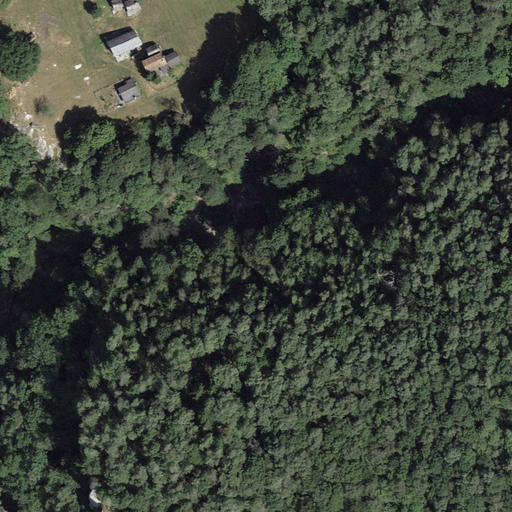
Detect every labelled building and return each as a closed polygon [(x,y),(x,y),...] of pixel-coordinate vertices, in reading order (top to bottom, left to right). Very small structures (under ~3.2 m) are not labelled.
[(122,0),(113,0),(111,1),(113,9),(125,8),(122,0)] [(136,0),(127,0),(123,2),(127,12),(139,7),(136,0)] [(132,29),(106,41),(113,56),(127,50),(140,44),(132,29)] [(155,43),(144,48),(148,57),(159,52),(155,43)] [(174,52),(164,57),(168,65),(179,60),(174,52)] [(159,53),(144,60),(148,70),(158,65),(163,73),(168,70),(163,62),(164,62),(159,53)] [(126,84),(118,89),(125,103),(139,96),(130,79),(125,81),(126,84)]
